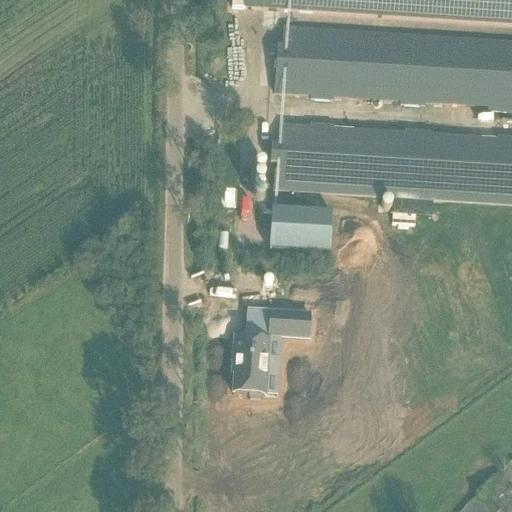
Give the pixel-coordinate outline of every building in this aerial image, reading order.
[(511,0),(243,0),(243,11),(511,28),(511,44),(282,30),(282,36),(281,49),(276,48),(273,95),(304,97),(511,110),(511,0)] [(269,166),(279,167),(279,175),(273,174),(272,192),(393,199),(431,202),(511,206),(511,143),(282,129),(280,149),(270,148),(269,166)] [(393,199),(391,218),(414,219),(430,220),(431,202),(393,199)] [(328,256),(330,216),(271,213),(268,253),(328,256)] [(309,319),(269,316),(267,341),(307,343),(309,319)] [(233,343),(232,362),(234,362),(232,398),(248,399),(248,403),(260,403),(261,400),(264,400),(265,380),(270,380),(271,362),(266,362),(267,345),(233,343)] [(463,511),(510,511),(511,510),(511,491),(497,477),(463,511)]
